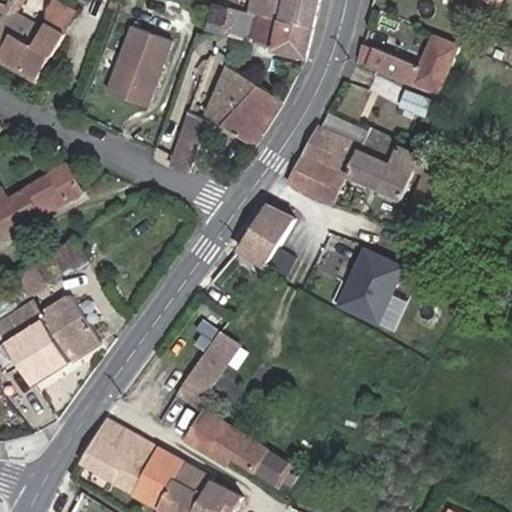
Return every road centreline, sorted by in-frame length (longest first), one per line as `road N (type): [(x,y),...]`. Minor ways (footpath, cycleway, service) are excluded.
road 1 (residential): [(239,209),(42,475)]
road 2 (residential): [(0,93),(97,149),(239,209)]
road 3 (residential): [(348,0),(340,46),(239,209)]
road 4 (unknown): [(102,392),(223,475)]
